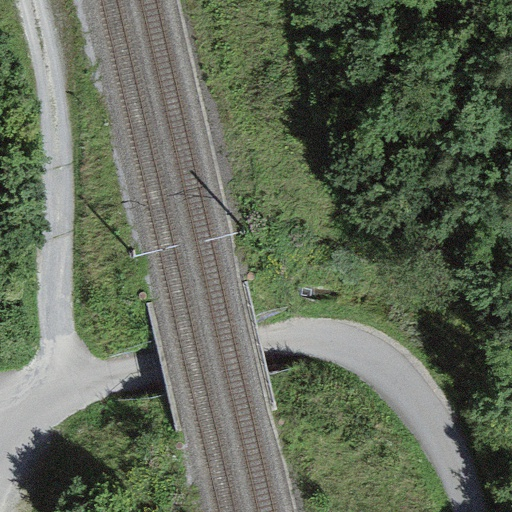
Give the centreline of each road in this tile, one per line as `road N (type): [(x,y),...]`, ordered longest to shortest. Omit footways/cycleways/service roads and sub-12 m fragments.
road 1 (unclassified): [(63,394),(216,352),(309,340),(359,353),(394,379),(431,425),(471,511)]
road 2 (track): [(0,422),(63,394),(58,151),(49,54),(31,0)]
